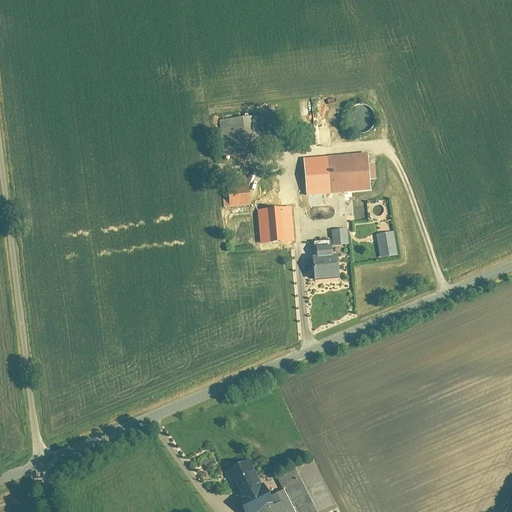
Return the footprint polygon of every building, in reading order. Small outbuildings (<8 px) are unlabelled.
[(346,123),(351,132),(363,136),(373,131),(377,123),(376,115),(372,109),(364,105),(353,107),(347,114),(346,123)] [(215,124),(217,162),(266,160),(264,122),(215,124)] [(324,158),(324,162),(302,163),(306,225),(335,224),(333,196),(369,193),(366,155),(324,158)] [(224,189),(225,210),(251,209),(251,188),(224,189)] [(258,213),(260,244),(293,242),(291,210),(258,213)] [(345,234),(334,234),(334,249),(346,249),(345,234)] [(315,256),(317,282),(342,280),(340,254),(315,256)] [(335,511),(339,510),(316,465),(265,490),(251,462),(231,471),(244,497),(232,503),(236,511),(335,511)]
